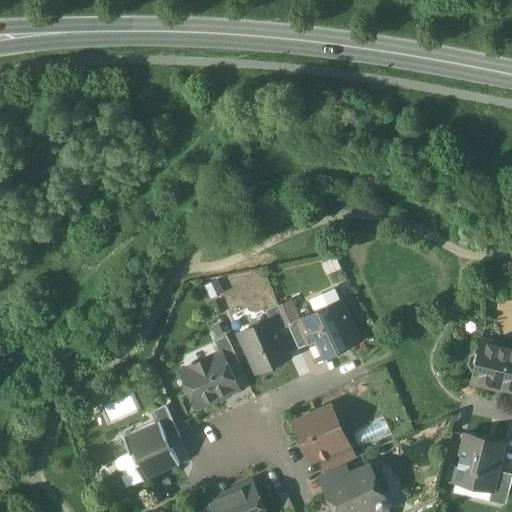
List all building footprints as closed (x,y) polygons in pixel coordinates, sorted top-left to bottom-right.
[(309,300),(334,294),(333,287),(307,292),(309,300)] [(360,339),(342,299),(306,316),(317,340),(324,356),(360,339)] [(289,324),(279,303),(266,309),(271,319),(272,318),(278,330),(289,325),(289,324)] [(306,316),(289,324),(289,325),(291,328),(300,348),(317,340),(306,316)] [(278,330),(272,318),(271,319),(261,323),(261,322),(252,319),(250,327),(250,328),(240,333),(257,371),(270,365),(275,367),(277,362),(290,356),(278,330)] [(227,334),(215,339),(221,352),(222,352),(229,366),(240,361),(227,334)] [(511,347),(483,340),(480,354),(476,352),(471,355),(469,364),(472,369),(476,370),(473,383),(511,392),(511,347)] [(221,352),(182,370),(188,382),(186,387),(188,394),(194,396),(199,406),(239,388),(229,366),(222,352),(221,352)] [(166,404),(151,411),(156,422),(160,420),(168,436),(166,436),(169,442),(181,437),(166,404)] [(332,406),(296,423),(312,457),(318,455),(325,457),(326,459),(327,459),(330,449),(348,441),(347,439),(344,441),(337,426),(340,424),(332,406)] [(156,422),(124,436),(131,452),(128,454),(133,466),(137,464),(144,480),(180,463),(173,448),(172,448),(169,442),(166,436),(168,436),(160,420),(156,422)] [(503,451),(486,447),(487,439),(466,434),(455,481),(492,490),(494,490),(498,471),(503,451)] [(348,441),(330,449),(327,459),(326,459),(330,469),(347,462),(356,458),(348,441)] [(128,454),(128,453),(119,458),(124,469),(123,470),(125,473),(126,473),(131,485),(134,483),(135,484),(144,480),(137,464),(133,466),(128,454)] [(330,469),(326,472),(330,482),(351,473),(347,462),(330,469)] [(330,482),(325,485),(336,511),(375,511),(388,506),(389,507),(391,501),(387,493),(383,491),(385,483),(379,469),(370,464),(351,473),(330,482)] [(511,473),(498,471),(494,490),(492,490),(489,501),(506,505),(511,482),(511,473)] [(266,511),(252,481),(223,494),(231,511),(266,511)] [(296,511),(287,492),(276,497),(283,511),(296,511)] [(231,511),(223,494),(198,506),(200,511),(231,511)]
